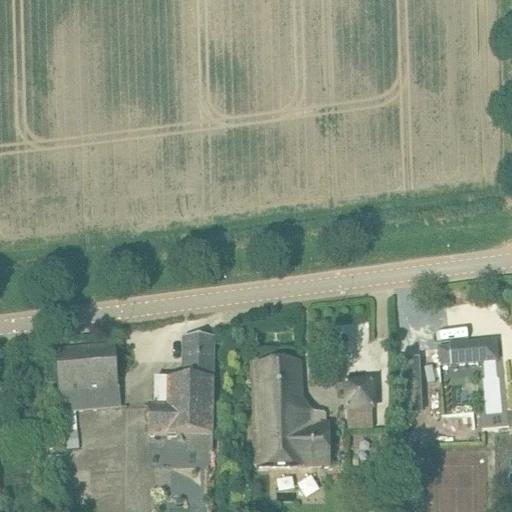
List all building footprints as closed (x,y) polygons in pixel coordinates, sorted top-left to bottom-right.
[(369,322),(341,323),(341,354),(370,354),(369,322)] [(147,438),(191,438),(212,439),(214,358),(214,338),(183,338),(183,381),(154,381),(154,408),(148,408),(147,438)] [(441,367),(482,363),(479,340),(440,344),(441,367)] [(121,407),(118,366),(116,346),(56,351),(61,412),(121,407)] [(331,468),(330,446),(329,426),(325,426),(324,413),(311,414),(301,408),(300,364),(256,366),(259,433),(253,433),(255,472),(331,468)] [(421,388),(401,389),(402,413),(422,412),(421,388)] [(279,494),(294,491),(292,479),(276,482),(279,494)] [(305,500),(319,495),(313,480),(299,485),(305,500)]
